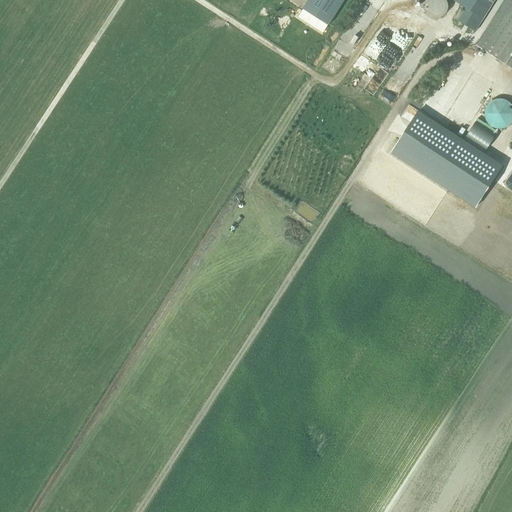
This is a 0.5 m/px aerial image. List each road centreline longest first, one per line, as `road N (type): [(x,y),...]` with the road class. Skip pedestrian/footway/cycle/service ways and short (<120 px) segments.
road 1 (track): [(137,511),(429,59),(450,30),(476,39),(501,0)]
road 2 (track): [(122,0),(0,186)]
